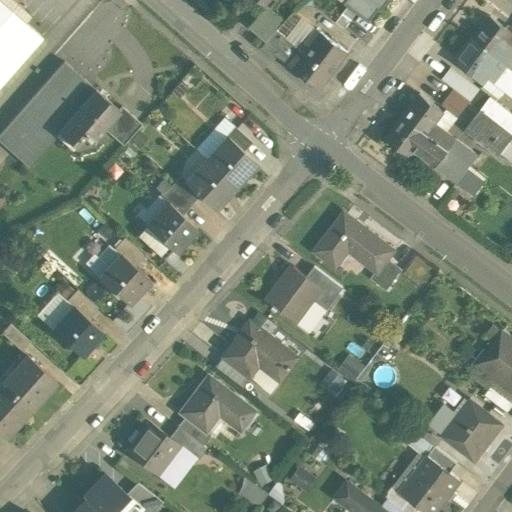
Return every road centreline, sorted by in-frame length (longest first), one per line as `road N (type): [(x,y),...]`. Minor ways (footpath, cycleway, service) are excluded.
road 1 (residential): [(317,146),(0,495)]
road 2 (residential): [(317,146),(511,284)]
road 3 (residential): [(153,0),(317,146)]
road 4 (residential): [(429,0),(317,146)]
